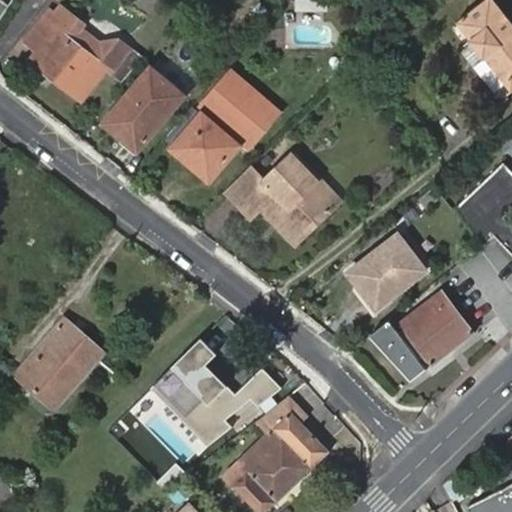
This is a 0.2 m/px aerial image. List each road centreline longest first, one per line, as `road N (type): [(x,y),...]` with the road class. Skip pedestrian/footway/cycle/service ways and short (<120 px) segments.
road 1 (residential): [(421,462),(309,351),(0,102)]
road 2 (primary): [(421,462),(511,377)]
